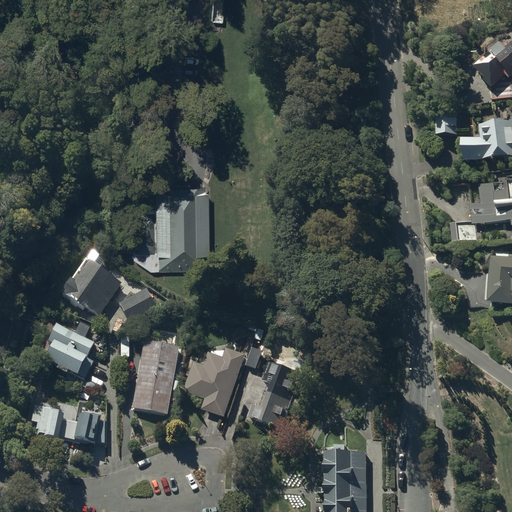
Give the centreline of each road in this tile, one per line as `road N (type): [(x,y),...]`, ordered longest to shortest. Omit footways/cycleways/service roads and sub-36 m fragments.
road 1 (residential): [(378,0),(422,371)]
road 2 (residential): [(91,490),(171,459),(203,457),(217,473),(212,498),(121,501)]
road 3 (residential): [(422,371),(459,511)]
road 4 (residential): [(422,371),(415,511)]
